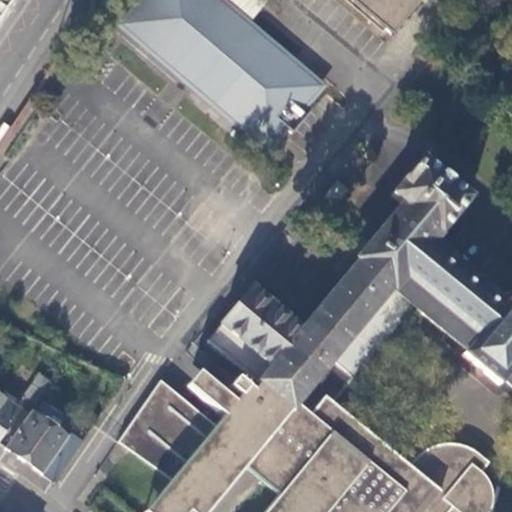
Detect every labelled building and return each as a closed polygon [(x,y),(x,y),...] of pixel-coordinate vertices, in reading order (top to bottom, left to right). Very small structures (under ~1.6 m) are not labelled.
[(303,117),(301,115),(297,112),(318,89),(247,29),(249,25),(245,22),(218,0),(138,0),(115,27),(192,93),(194,91),(265,150),(283,130),(289,135),(307,115),(306,114),(303,117)] [(264,0),(218,0),(245,22),(264,0)] [(348,0),(388,34),(417,0),(348,0)] [(448,511),(456,503),(467,511),(486,511),(489,503),(489,495),(488,487),(484,480),(479,474),(474,470),(481,461),(479,458),(468,451),(456,447),(443,446),(432,448),(419,455),(413,461),(405,470),(413,477),(403,489),(323,424),(319,429),(294,408),(331,365),(350,381),(409,307),(464,350),(460,355),(496,385),(500,379),(511,389),(511,291),(500,305),(472,282),(476,277),(468,272),(465,276),(427,245),(436,234),(437,236),(466,201),(418,161),(389,196),(401,206),(299,331),(248,290),(205,343),(257,385),(251,393),(235,380),(227,390),(239,400),(218,424),(215,428),(162,383),(121,438),(202,505),(244,453),(268,473),(258,484),(276,498),(263,511),(448,511)] [(34,403),(49,383),(37,375),(23,395),(34,403)] [(0,433),(17,409),(0,397),(0,433)] [(2,450),(40,477),(66,438),(28,412),(2,450)]
